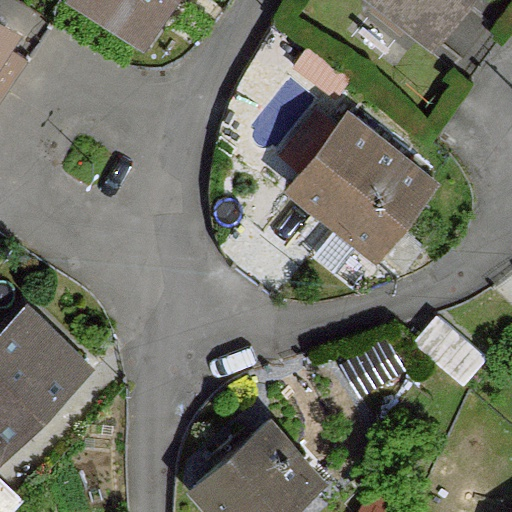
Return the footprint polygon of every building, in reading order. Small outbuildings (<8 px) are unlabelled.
[(97,0),(140,27),(157,0),(97,0)] [(459,0),(388,0),(433,34),(459,0)] [(0,43),(11,26),(0,18),(0,43)] [(348,106),(292,177),(377,244),(433,173),(348,106)] [(322,247),(356,268),(371,245),(337,223),(322,247)] [(0,457),(93,364),(27,299),(0,326),(0,457)] [(271,417),(195,482),(220,511),(275,511),(320,474),(271,417)] [(0,475),(0,511),(9,511),(23,496),(0,475)]
